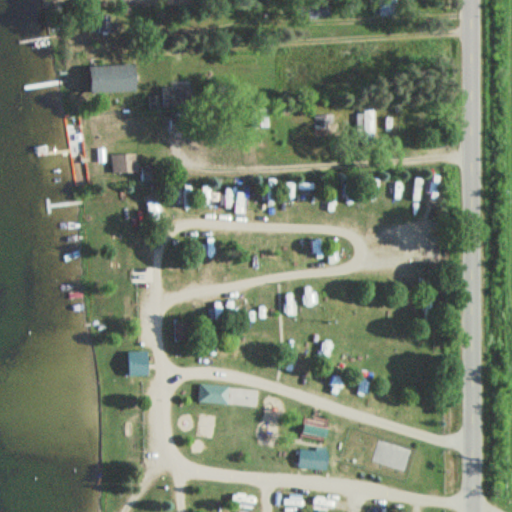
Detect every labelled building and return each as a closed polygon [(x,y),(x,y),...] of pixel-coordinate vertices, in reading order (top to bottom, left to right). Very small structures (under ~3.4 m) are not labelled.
[(394,15),(394,0),(377,0),(377,15),(394,15)] [(92,32),(113,32),(113,17),(92,17),(92,32)] [(130,65),(85,66),(86,92),(131,91),(130,65)] [(158,95),(148,95),(148,109),(191,108),(191,85),(158,86),(158,95)] [(357,138),(372,138),(372,106),(357,106),(357,138)] [(267,127),(266,108),(250,108),(251,128),(267,127)] [(333,115),(314,115),(314,136),(333,136),(333,115)] [(135,172),(135,153),(109,154),(109,173),(135,172)] [(174,323),(174,339),(187,339),(187,323),(174,323)] [(124,351),(124,377),(146,377),(146,351),(124,351)] [(200,382),(198,401),(256,406),(258,387),(200,382)] [(302,415),(300,436),(326,438),(328,417),(302,415)] [(327,451),(296,450),(296,470),(326,471),(327,451)]
